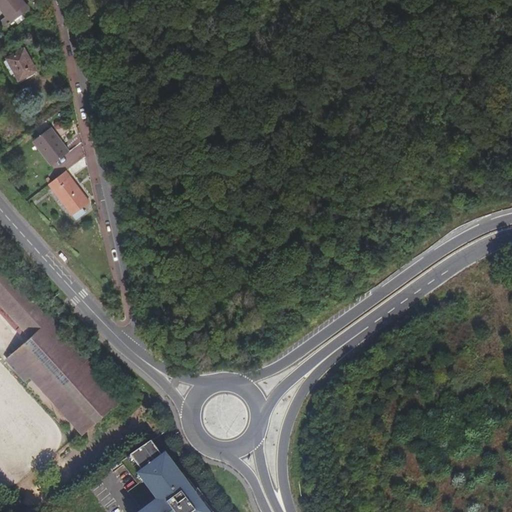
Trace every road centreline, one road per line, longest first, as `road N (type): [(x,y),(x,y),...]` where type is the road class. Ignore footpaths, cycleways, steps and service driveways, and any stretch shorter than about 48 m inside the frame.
road 1 (residential): [(128,348),(134,321),(66,0)]
road 2 (trunk): [(511,218),(463,237),(290,360),(236,383)]
road 3 (trunk): [(290,511),(283,470),(291,417),(322,369),(370,325)]
road 4 (primary): [(128,348),(0,208)]
road 5 (trunk): [(370,325),(453,265),(511,235)]
road 6 (trunk): [(260,413),(336,343),(370,325)]
